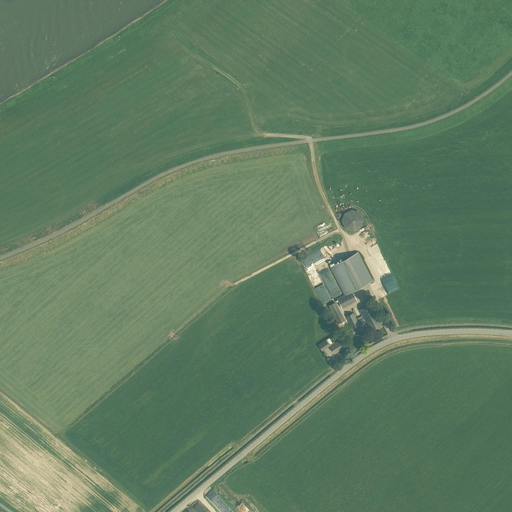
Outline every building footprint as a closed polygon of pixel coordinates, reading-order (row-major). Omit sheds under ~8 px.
[(350,230),(355,230),(360,227),(363,220),(360,211),(352,208),(344,212),(341,220),(345,227),(350,230)] [(313,239),(317,243),(321,240),(317,235),(313,239)] [(314,250),(318,259),(327,255),(323,246),(314,250)] [(301,257),(305,265),(317,258),(313,251),(301,257)] [(342,308),(357,301),(352,291),(373,281),(358,252),(329,266),(344,295),(337,298),(342,308)] [(329,269),(322,272),(324,278),(332,274),(329,269)] [(381,326),(376,316),(377,315),(371,304),(359,310),(364,318),(358,321),(358,320),(357,321),(353,313),(346,316),(353,329),(367,322),(371,330),(372,330),(373,330),(375,330),(375,329),(381,326)] [(320,343),(318,345),(320,349),(322,351),(329,346),(325,340),(320,343)] [(334,353),(344,347),(339,340),(330,346),(334,353)] [(213,502),(219,498),(214,491),(208,495),(213,502)]
